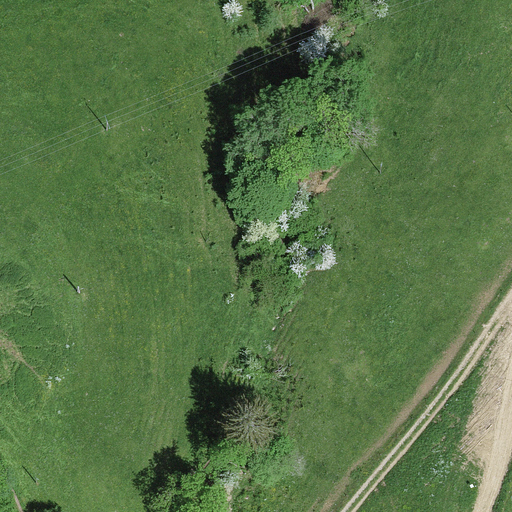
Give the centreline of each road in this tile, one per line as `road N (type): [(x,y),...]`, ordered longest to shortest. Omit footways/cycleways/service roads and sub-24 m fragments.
road 1 (track): [(350,511),(511,299)]
road 2 (track): [(511,391),(483,511)]
